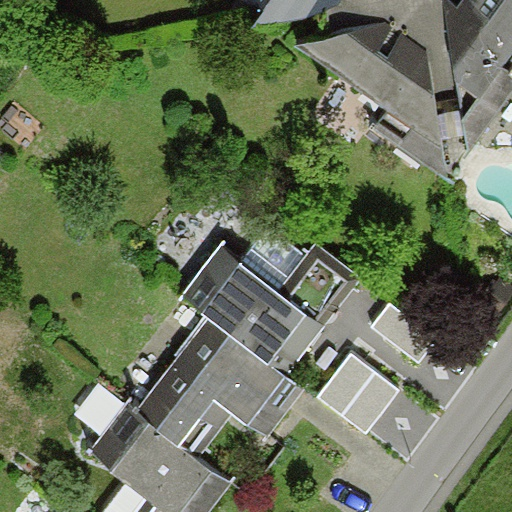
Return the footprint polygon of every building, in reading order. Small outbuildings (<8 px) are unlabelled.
[(256,0),(265,6),(257,16),(338,0),(256,0)] [(511,0),(444,0),(471,147),(511,88),(511,62),(503,56),(511,44),(511,0)] [(429,53),(388,21),(299,33),(390,100),(376,122),(449,172),(429,53)] [(286,372),(359,277),(316,244),(282,289),(223,244),(184,294),(210,314),(137,409),(125,401),(88,449),(150,497),(138,511),(74,511),(70,509),(67,511),(209,511),(232,483),(198,457),(232,413),(266,438),(305,387),(286,372)] [(403,328),(368,376),(432,422),(466,375),(403,328)]
